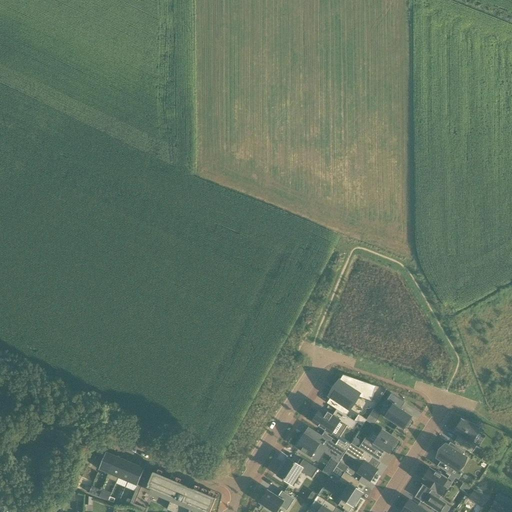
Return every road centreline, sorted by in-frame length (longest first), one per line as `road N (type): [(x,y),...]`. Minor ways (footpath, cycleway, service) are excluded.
road 1 (residential): [(238,488),(327,355)]
road 2 (residential): [(110,433),(238,488)]
road 3 (residential): [(448,398),(375,511)]
